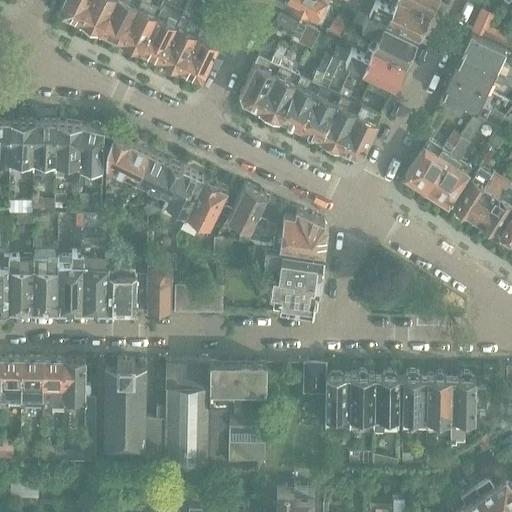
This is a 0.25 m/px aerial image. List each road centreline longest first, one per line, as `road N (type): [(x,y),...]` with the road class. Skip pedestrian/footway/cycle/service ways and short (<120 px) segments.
road 1 (residential): [(0,329),(338,333)]
road 2 (residential): [(459,0),(362,208)]
road 3 (residential): [(198,129),(21,48)]
road 4 (residential): [(362,208),(198,129)]
road 5 (residential): [(511,309),(362,208)]
road 6 (residential): [(338,333),(511,335)]
road 7 (residential): [(198,129),(259,0)]
road 8 (residential): [(362,208),(338,333)]
